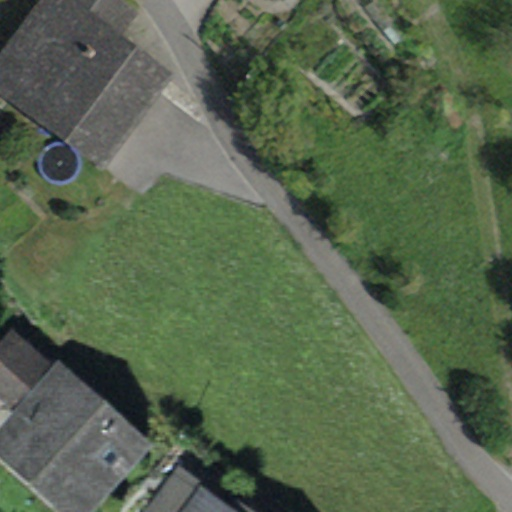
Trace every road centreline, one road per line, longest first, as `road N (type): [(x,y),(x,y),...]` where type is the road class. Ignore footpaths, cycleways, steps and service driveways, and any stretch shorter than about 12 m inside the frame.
road 1 (residential): [(511,496),(473,462),(400,351),(226,125),(154,0)]
road 2 (track): [(511,346),(470,98),(427,0)]
